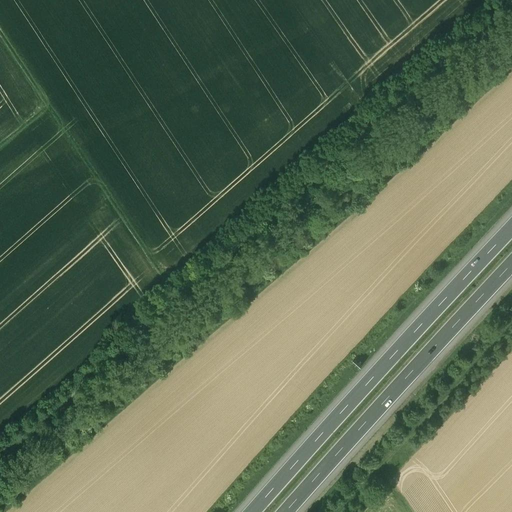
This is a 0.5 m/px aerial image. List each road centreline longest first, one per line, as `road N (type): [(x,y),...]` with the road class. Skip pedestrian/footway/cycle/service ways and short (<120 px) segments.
road 1 (track): [(494,0),(169,286),(0,33)]
road 2 (motorway): [(511,224),(251,511)]
road 3 (motorway): [(288,511),(511,265)]
road 4 (track): [(337,511),(511,328)]
